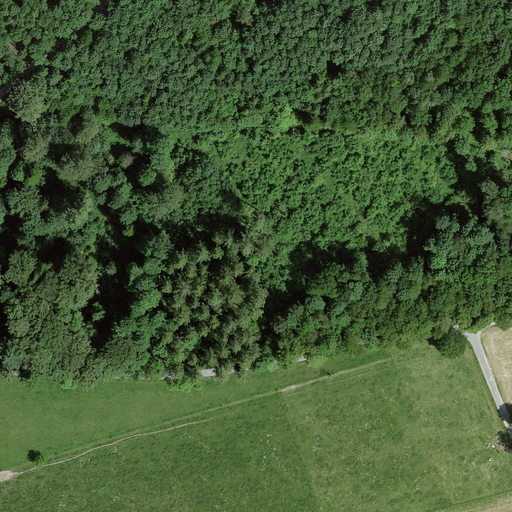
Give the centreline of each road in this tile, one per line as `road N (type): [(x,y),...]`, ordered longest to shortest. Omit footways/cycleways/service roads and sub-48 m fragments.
road 1 (track): [(0,370),(200,373),(469,326)]
road 2 (track): [(105,0),(0,89)]
